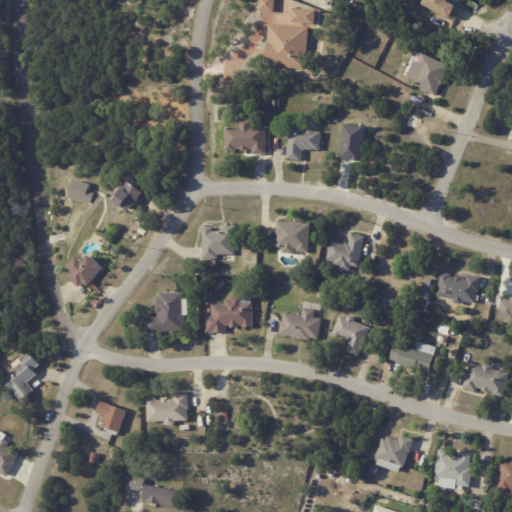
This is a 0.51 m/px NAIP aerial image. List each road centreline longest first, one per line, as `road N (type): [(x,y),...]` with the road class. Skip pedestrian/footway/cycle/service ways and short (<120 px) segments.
road 1 (residential): [(511,427),(339,381),(260,367),(143,364),(87,348),(57,301),(32,176),(21,0)]
road 2 (residential): [(217,0),(202,188),(87,348),(26,511)]
road 3 (residential): [(202,188),(319,196),(511,250)]
road 4 (residential): [(427,222),(511,44)]
